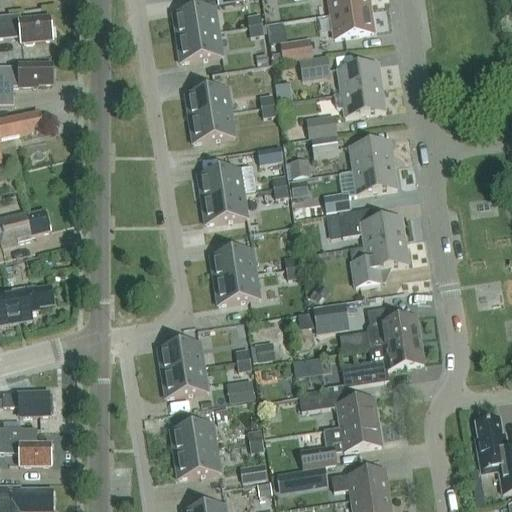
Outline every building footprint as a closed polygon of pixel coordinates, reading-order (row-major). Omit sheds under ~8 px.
[(216,0),(218,9),(244,5),(242,0),(216,0)] [(293,0),(294,2),(303,0),(327,0),(330,19),(369,13),(367,0),(293,0)] [(173,16),(177,41),(218,34),(214,9),(173,16)] [(369,13),(330,19),(334,43),(373,38),(369,13)] [(20,23),(19,19),(0,20),(0,42),(20,40),(21,47),(53,43),(50,20),(20,23)] [(247,22),(249,33),(262,31),(261,20),(247,22)] [(250,44),(264,42),(262,31),(249,33),(250,44)] [(222,59),(218,34),(177,41),(181,66),(222,59)] [(312,61),(309,44),(279,47),(282,65),(312,61)] [(299,65),(302,85),(330,81),(327,61),(299,65)] [(337,74),(341,98),(381,92),(378,68),(337,74)] [(19,70),(0,70),(0,108),(13,109),(13,90),(19,90),(38,90),(38,89),(53,89),(53,69),(19,69),(19,70)] [(186,98),(190,123),(231,116),(227,91),(186,98)] [(341,98),(333,99),(335,109),(336,112),(337,113),(340,114),(343,113),(344,123),(385,117),(381,92),(341,98)] [(261,111),(274,110),(273,98),(259,100),(261,111)] [(262,122),(276,121),(274,110),(261,111),(262,122)] [(40,116),(0,123),(0,168),(1,169),(0,161),(0,143),(43,135),(40,116)] [(235,141),(231,116),(190,123),(194,148),(235,141)] [(334,121),(306,125),(308,143),(336,139),(334,121)] [(314,164),(338,161),(335,141),(311,144),(314,164)] [(349,152),(352,176),(393,170),(389,145),(349,152)] [(255,156),(257,171),(283,167),(280,152),(255,156)] [(289,168),(291,184),(310,182),(308,165),(289,168)] [(352,176),(356,200),(397,194),(393,170),(352,176)] [(198,179),(202,204),(243,198),(255,196),(251,171),(198,179)] [(273,192),(287,190),(285,179),(272,181),(273,192)] [(290,187),(293,203),(305,201),(303,186),(290,187)] [(288,202),(287,190),(273,192),(275,203),(288,202)] [(350,216),(348,197),(323,201),(325,219),(350,216)] [(247,223),(243,198),(202,204),(205,229),(247,223)] [(25,219),(24,216),(0,222),(0,240),(3,251),(31,243),(31,241),(51,235),(45,213),(25,219)] [(364,252),(404,246),(401,221),(372,226),(370,214),(339,219),(342,242),(362,239),(364,252)] [(351,267),(355,292),(381,288),(379,275),(408,270),(404,246),(364,252),(366,265),(351,267)] [(255,278),(251,254),(210,260),(214,285),(255,278)] [(297,260),(284,262),(285,273),(299,271),(297,260)] [(299,271),(285,273),(287,284),(300,283),(299,271)] [(259,303),(255,278),(214,285),(218,310),(259,303)] [(329,295),(318,288),(309,301),(321,309),(329,295)] [(35,295),(34,290),(0,295),(0,330),(31,325),(29,317),(38,316),(37,311),(52,309),(50,292),(35,295)] [(348,332),(344,309),(313,313),(316,337),(348,332)] [(367,316),(369,329),(366,333),(369,353),(420,345),(416,322),(387,326),(385,313),(367,316)] [(210,347),(232,340),(229,329),(207,336),(210,347)] [(420,345),(369,353),(371,366),(340,371),(344,392),(388,386),(387,375),(423,369),(420,345)] [(162,378),(203,371),(199,346),(158,353),(162,378)] [(255,350),(257,367),(275,365),(273,347),(255,350)] [(250,364),(248,353),(235,355),(237,366),(250,364)] [(237,366),(238,377),(251,375),(250,364),(237,366)] [(207,396),(203,371),(162,378),(166,403),(207,396)] [(253,386),(241,387),(244,407),(256,406),(253,386)] [(49,397),(2,399),(3,412),(19,412),(19,421),(50,420),(50,418),(52,417),(52,407),(49,407),(49,397)] [(329,413),(326,398),(299,402),(301,417),(329,413)] [(340,433),(377,427),(373,403),(336,409),(340,432),(340,433)] [(480,474),(502,471),(506,497),(502,497),(502,499),(511,496),(511,458),(508,459),(505,440),(502,440),(499,424),(475,428),(478,445),(475,445),(480,474)] [(323,435),(325,449),(326,453),(299,457),(302,475),(336,469),(332,449),(342,447),(342,449),(343,457),(381,451),(377,427),(340,433),(340,432),(323,435)] [(211,428),(170,434),(174,459),(215,453),(211,428)] [(0,432),(0,457),(19,458),(19,470),(50,470),(50,447),(35,447),(35,433),(19,433),(19,432),(0,432)] [(249,448),(262,446),(261,435),(247,437),(249,448)] [(249,448),(251,459),(264,457),(262,446),(249,448)] [(178,484),(219,478),(215,453),(174,459),(178,484)] [(266,484),(264,469),(239,473),(242,488),(266,484)] [(326,485),(324,473),(294,477),(296,489),(326,485)] [(384,475),(347,480),(331,483),(333,497),(349,494),(351,504),(388,499),(384,475)] [(0,489),(0,511),(52,511),(52,494),(20,494),(20,489),(0,489)] [(390,511),(388,499),(351,504),(351,511),(390,511)] [(475,511),(476,511),(485,510),(484,502),(475,503),(474,503),(475,511)]
